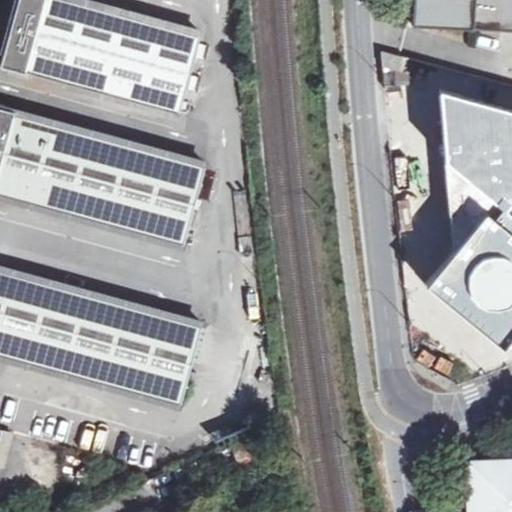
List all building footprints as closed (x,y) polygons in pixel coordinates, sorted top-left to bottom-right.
[(83,0),(18,0),(13,19),(20,22),(18,30),(10,29),(0,65),(178,114),(201,32),(83,0)] [(511,0),(414,0),(412,24),(511,29),(511,0)] [(20,22),(13,19),(10,29),(18,30),(20,22)] [(406,56),(381,50),(382,65),(402,71),(406,56)] [(503,346),(511,342),(511,105),(439,87),(452,251),(426,282),(503,346)] [(0,194),(182,244),(183,244),(205,163),(15,110),(0,106),(0,194)] [(0,355),(180,405),(202,324),(203,322),(0,266),(0,355)] [(28,398),(24,410),(43,416),(47,403),(28,398)] [(511,511),(511,464),(475,466),(476,511),(511,511)]
